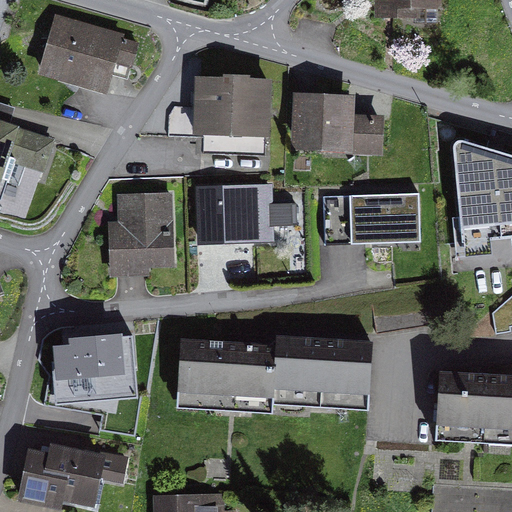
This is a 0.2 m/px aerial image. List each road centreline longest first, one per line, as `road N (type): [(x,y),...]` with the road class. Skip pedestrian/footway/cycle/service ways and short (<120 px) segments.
road 1 (residential): [(353,288),(90,318),(52,307),(39,291)]
road 2 (residential): [(33,254),(52,244),(193,36)]
road 3 (residential): [(248,46),(511,118)]
road 4 (residential): [(0,466),(39,291)]
